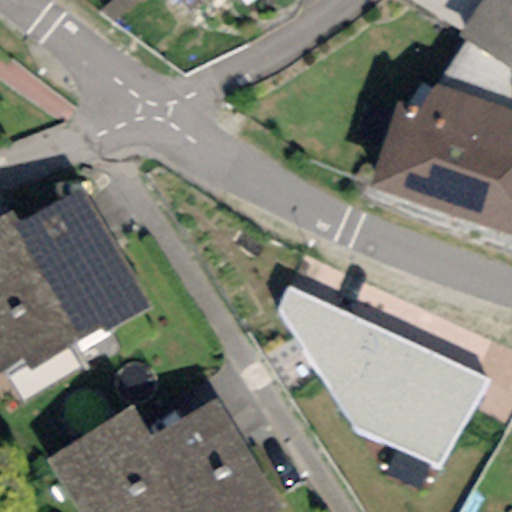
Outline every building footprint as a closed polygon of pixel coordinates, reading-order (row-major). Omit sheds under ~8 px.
[(208,0),(190,0),(198,9),(208,0)] [(407,0),(460,36),(483,0),(407,0)] [(511,0),(483,0),(460,36),(511,69),(511,0)] [(511,110),(435,85),(416,113),(396,101),(368,186),(511,236),(511,110)] [(80,187),(15,226),(79,342),(98,329),(102,337),(150,310),(80,187)] [(8,214),(0,218),(0,371),(24,360),(32,373),(79,342),(15,226),(8,214)] [(488,382),(288,290),(277,311),(352,431),(436,466),(488,382)] [(152,439),(138,448),(177,511),(277,511),(284,508),(216,400),(152,439)] [(132,407),(45,461),(76,511),(177,511),(138,448),(152,439),(132,407)]
